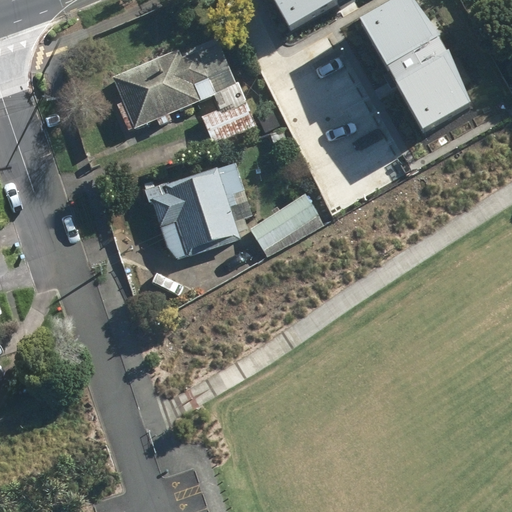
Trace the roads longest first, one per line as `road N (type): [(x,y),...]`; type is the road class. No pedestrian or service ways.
road 1 (unclassified): [(76,278),(155,511)]
road 2 (residential): [(76,278),(46,230),(0,81)]
